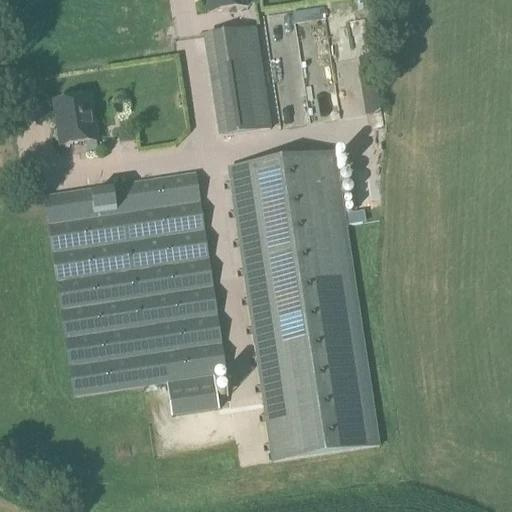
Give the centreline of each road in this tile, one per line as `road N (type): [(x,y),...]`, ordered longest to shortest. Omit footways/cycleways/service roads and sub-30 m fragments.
road 1 (unknown): [(200,153),(244,461)]
road 2 (unknown): [(0,78),(20,107),(31,151),(58,170),(200,153)]
road 3 (unknown): [(178,0),(200,153)]
road 4 (unknown): [(200,153),(319,137)]
